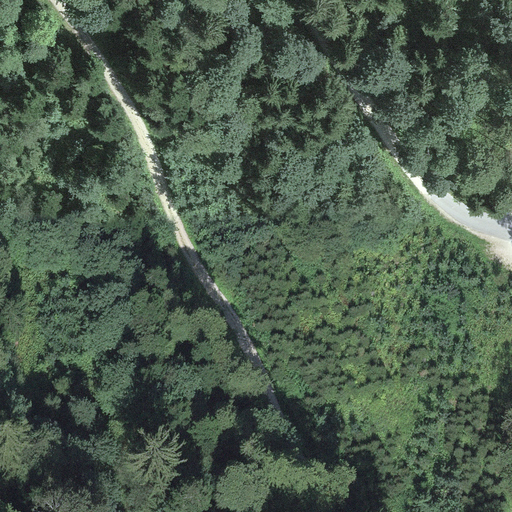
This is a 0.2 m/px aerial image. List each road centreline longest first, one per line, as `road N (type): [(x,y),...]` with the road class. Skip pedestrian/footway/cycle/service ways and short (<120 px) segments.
road 1 (track): [(324,511),(247,340),(189,254),(140,124),(55,0)]
road 2 (track): [(511,225),(469,219),(429,189),(300,0)]
